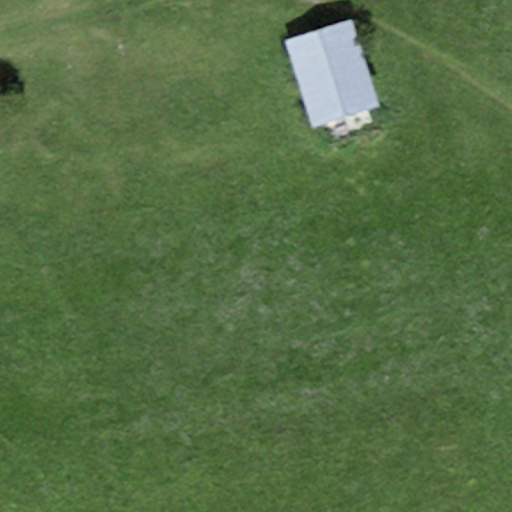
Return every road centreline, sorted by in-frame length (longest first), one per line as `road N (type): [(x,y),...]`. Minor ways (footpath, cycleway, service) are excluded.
road 1 (track): [(511,123),(415,32),(338,0)]
road 2 (track): [(0,50),(146,0)]
